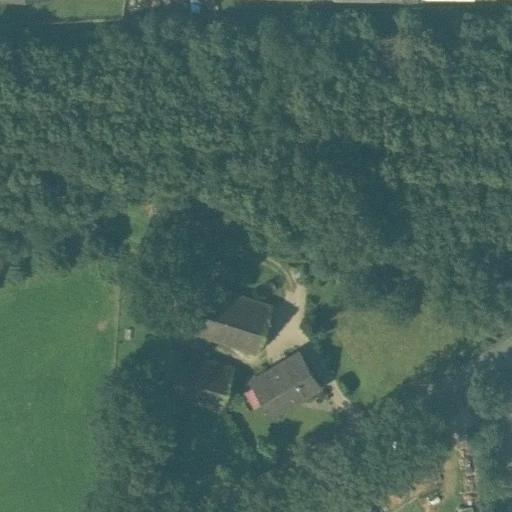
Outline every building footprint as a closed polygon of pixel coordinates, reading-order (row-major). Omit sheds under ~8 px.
[(392,18),(319,21),(320,49),(393,46),(392,18)] [(173,223),(152,220),(149,236),(171,240),(173,223)] [(271,305),(193,280),(174,339),(206,349),(209,337),(256,351),(271,305)] [(233,367),(172,348),(159,390),(220,409),(233,367)] [(299,350),(250,380),(270,414),(271,413),(271,412),(301,393),(302,395),(319,384),(299,350)]
